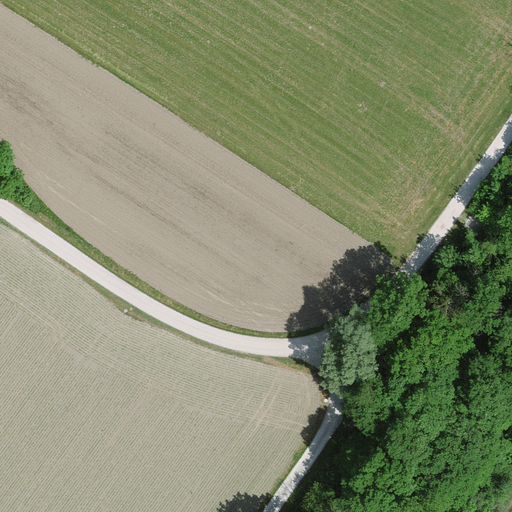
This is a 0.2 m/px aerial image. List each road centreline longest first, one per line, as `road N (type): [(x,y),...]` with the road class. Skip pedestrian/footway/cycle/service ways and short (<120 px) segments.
road 1 (track): [(0,204),(171,318),(243,343),(325,350)]
road 2 (track): [(325,350),(408,276),(511,127)]
road 3 (track): [(325,350),(333,419),(268,511)]
